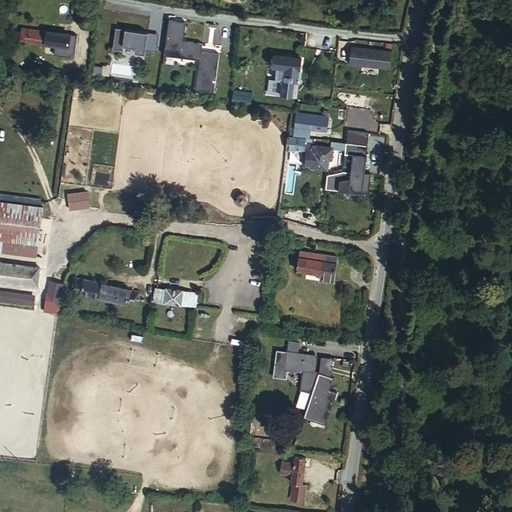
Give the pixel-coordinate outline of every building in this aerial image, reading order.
[(84,2),(84,17),(99,18),(101,4),(84,2)] [(199,60),(196,90),(215,92),(219,53),(202,51),(203,43),(185,41),(187,22),(169,20),(165,57),(199,60)] [(135,54),(146,56),(147,50),(157,51),(159,35),(116,29),(113,47),(136,51),(135,54)] [(271,39),(272,31),(262,30),(260,39),(271,39)] [(71,48),(72,34),(16,31),(15,44),(71,48)] [(274,67),(272,81),(302,85),(304,72),(306,72),(310,48),(283,43),(281,56),(286,57),(284,69),(274,67)] [(352,47),(350,65),(380,68),(383,51),(352,47)] [(383,51),(380,68),(390,70),(393,52),(383,51)] [(232,99),(251,103),(253,93),(234,89),(232,99)] [(300,122),(299,132),(314,133),(315,133),(316,124),(331,125),(333,111),(305,109),(304,122),(300,122)] [(314,136),(314,133),(299,132),(295,131),(293,146),(314,147),(313,156),(319,157),(319,164),(333,165),(335,152),(342,152),(341,142),(322,140),(322,137),(314,136)] [(327,191),(370,193),(371,174),(366,174),(368,145),(346,144),(345,163),(352,164),(351,174),(327,173),(327,191)] [(251,201),(251,200),(251,199),(251,198),(250,196),(250,195),(249,193),(247,192),(246,191),(244,191),(242,190),(240,191),(239,191),(237,192),(236,193),(235,194),(234,196),(233,198),(233,199),(233,201),(234,203),(235,204),(236,206),(237,207),(239,208),(240,208),(242,208),(244,208),(246,208),(247,207),(248,206),(250,205),(250,204),(250,203),(251,201)] [(68,192),(69,210),(90,209),(89,191),(68,192)] [(0,196),(0,202),(42,206),(43,201),(0,196)] [(0,253),(40,257),(45,206),(42,206),(0,202),(0,253)] [(301,266),(327,268),(329,248),(304,246),(301,266)] [(329,248),(327,268),(327,274),(340,275),(343,250),(329,248)] [(0,282),(42,286),(43,268),(0,263),(0,282)] [(77,291),(142,304),(145,292),(80,278),(77,291)] [(43,306),(63,308),(67,283),(57,281),(54,296),(44,296),(43,306)] [(160,287),(159,300),(200,305),(202,292),(187,290),(187,289),(172,287),(172,289),(160,287)] [(40,298),(0,294),(0,302),(39,306),(40,298)] [(279,340),(278,349),(293,350),(293,339),(279,340)] [(312,354),(282,353),(280,371),(310,372),(312,354)] [(244,445),(243,453),(280,457),(281,447),(244,445)] [(290,485),(293,485),(300,485),(301,459),(287,460),(287,465),(287,472),(291,472),(291,479),(290,485)] [(280,477),(291,479),(291,472),(287,472),(287,465),(281,464),(280,477)] [(300,485),(293,485),(291,501),(304,503),(304,487),(300,485)]
